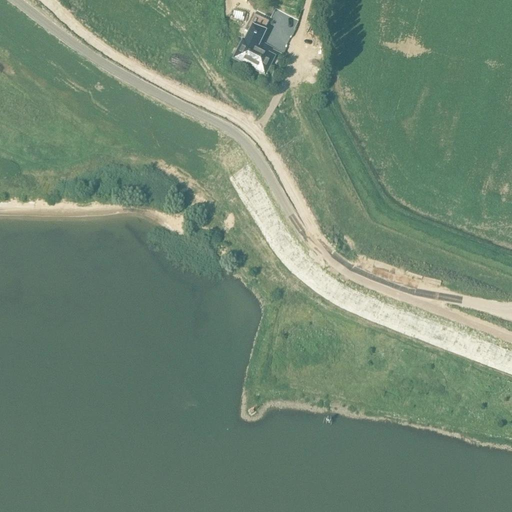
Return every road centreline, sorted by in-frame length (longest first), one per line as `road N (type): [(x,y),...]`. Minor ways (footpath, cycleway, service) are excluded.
road 1 (unclassified): [(511,338),(350,276),(317,243),(255,133),(130,67),(46,0)]
road 2 (track): [(304,279),(511,364)]
